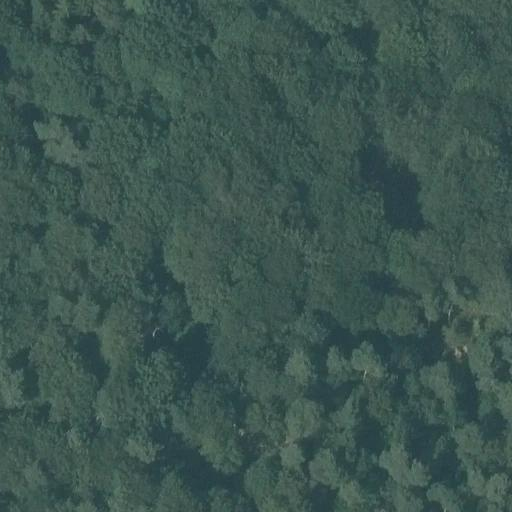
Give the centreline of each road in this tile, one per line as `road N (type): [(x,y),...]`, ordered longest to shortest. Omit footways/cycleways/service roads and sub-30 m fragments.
road 1 (track): [(0,81),(105,202),(139,256),(197,367),(222,440)]
road 2 (track): [(70,0),(81,24),(81,62),(65,153),(250,0)]
